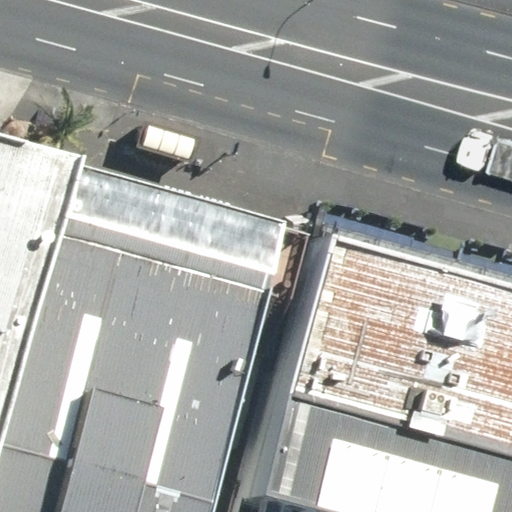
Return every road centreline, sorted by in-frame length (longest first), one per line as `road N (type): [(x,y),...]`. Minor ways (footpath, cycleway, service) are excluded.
road 1 (primary): [(339,58),(124,0)]
road 2 (primary): [(511,148),(339,58)]
road 3 (primary): [(339,58),(511,79)]
